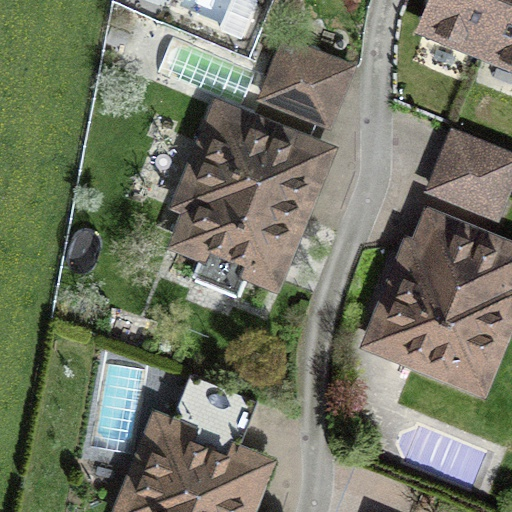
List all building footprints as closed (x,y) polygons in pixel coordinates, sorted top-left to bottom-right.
[(436,0),(427,24),(482,47),(500,0),(436,0)] [(511,59),(511,0),(500,0),(482,47),(511,59)] [(285,41),(263,97),(328,123),(350,67),(285,41)] [(248,267),(271,276),(322,153),(221,112),(185,201),(197,205),(183,240),(206,250),(195,277),(237,294),(248,267)] [(436,190),(491,213),(511,161),(511,156),(458,134),(436,190)] [(422,345),(417,357),(478,382),(511,298),(511,291),(507,289),(511,276),(511,253),(439,224),(426,257),(411,251),(380,328),(422,345)] [(241,511),(261,465),(235,455),(258,400),(190,373),(168,427),(160,424),(128,501),(140,506),(138,511),(241,511)]
